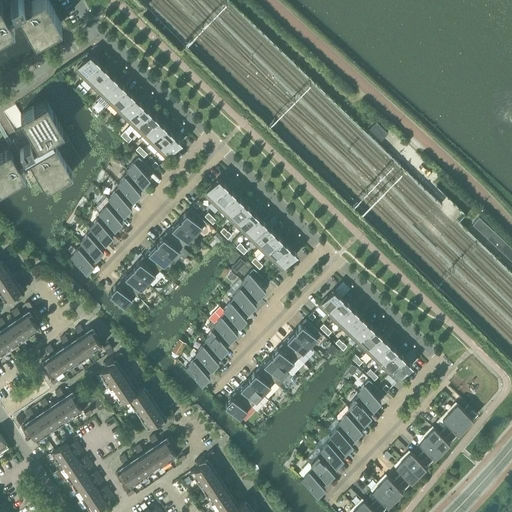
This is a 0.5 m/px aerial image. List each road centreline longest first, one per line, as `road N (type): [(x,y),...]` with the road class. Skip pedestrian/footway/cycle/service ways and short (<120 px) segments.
road 1 (unclassified): [(511,226),(269,0)]
road 2 (residential): [(209,136),(99,28)]
road 3 (residential): [(359,464),(451,369),(439,357)]
road 4 (residential): [(439,357),(335,258)]
road 5 (residential): [(124,244),(161,187),(209,136)]
road 6 (residential): [(225,151),(124,244)]
road 7 (residential): [(324,246),(225,151)]
road 8 (residential): [(439,357),(391,407),(359,464)]
road 9 (residential): [(324,246),(275,296),(249,347)]
road 10 (residential): [(335,258),(249,347)]
road 11 (residential): [(0,98),(99,28)]
road 12 (residential): [(0,373),(56,333),(56,314),(38,287)]
